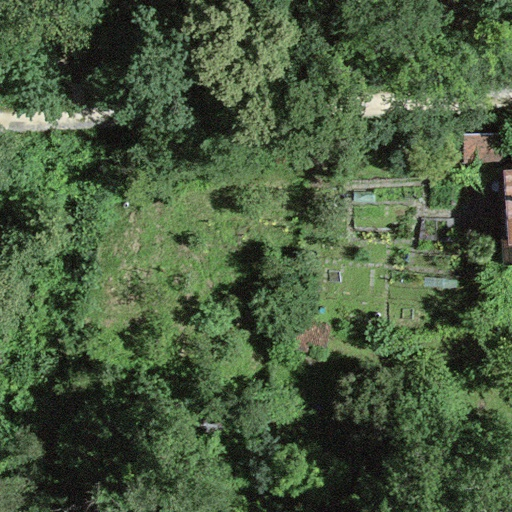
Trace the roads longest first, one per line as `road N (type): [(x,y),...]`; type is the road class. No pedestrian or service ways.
road 1 (track): [(0,110),(308,112)]
road 2 (residential): [(511,87),(308,112)]
